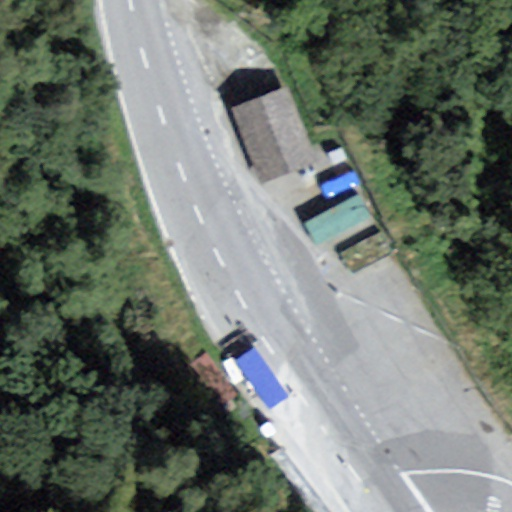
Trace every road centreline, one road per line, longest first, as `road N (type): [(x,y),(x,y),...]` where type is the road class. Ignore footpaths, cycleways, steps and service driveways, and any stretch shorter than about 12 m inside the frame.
road 1 (tertiary): [(360,491),(236,298),(150,92),(128,0)]
road 2 (residential): [(511,507),(457,471),(402,473),(360,491)]
